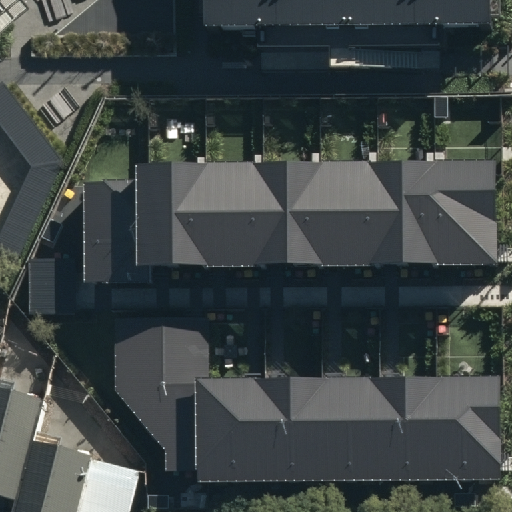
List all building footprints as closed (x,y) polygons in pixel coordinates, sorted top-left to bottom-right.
[(283,0),(211,0),(212,50),(284,49),(283,0)] [(354,0),(283,0),(284,49),(355,48),(354,0)] [(421,0),(354,0),(355,48),(422,48),(421,0)] [(495,0),(421,0),(422,48),(496,47),(495,0)] [(83,91),(43,74),(2,171),(42,188),(83,91)] [(153,267),(492,264),(491,159),(151,162),(151,186),(93,187),(95,284),(153,284),(153,267)] [(164,474),(495,470),(494,372),(201,375),(200,310),(114,311),(115,388),(164,442),(164,474)] [(0,480),(8,482),(0,511),(123,511),(135,468),(94,456),(99,437),(32,420),(43,380),(0,368),(0,480)]
